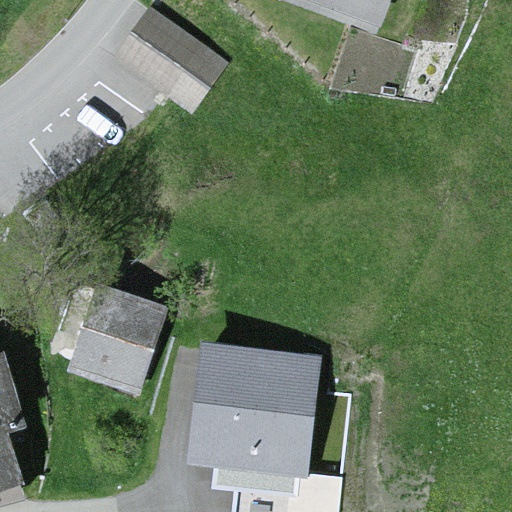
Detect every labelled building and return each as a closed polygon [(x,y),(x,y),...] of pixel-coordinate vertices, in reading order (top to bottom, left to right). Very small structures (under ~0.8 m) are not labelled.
[(320,0),(374,20),(381,0),(320,0)] [(151,15),(121,57),(193,106),(222,64),(151,15)] [(160,311),(100,292),(76,368),(135,387),(160,311)] [(312,364),(205,351),(193,457),(300,469),(312,364)] [(0,359),(0,487),(14,483),(0,437),(0,431),(19,426),(0,359)]
